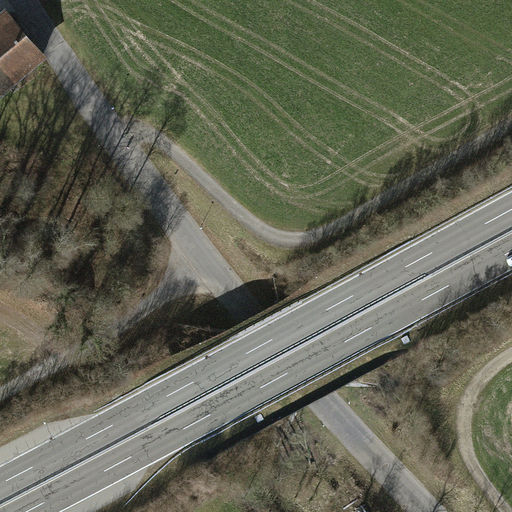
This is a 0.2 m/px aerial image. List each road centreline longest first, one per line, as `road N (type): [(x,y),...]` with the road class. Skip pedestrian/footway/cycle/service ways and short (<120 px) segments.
road 1 (unclassified): [(427,511),(208,262),(24,0)]
road 2 (trunk): [(511,210),(0,484)]
road 3 (trunk): [(27,511),(511,251)]
road 4 (track): [(112,132),(153,136),(251,223),(299,240),(334,228),(511,125)]
road 5 (track): [(208,262),(0,395)]
road 6 (track): [(511,356),(472,400),(461,453),(507,511)]
